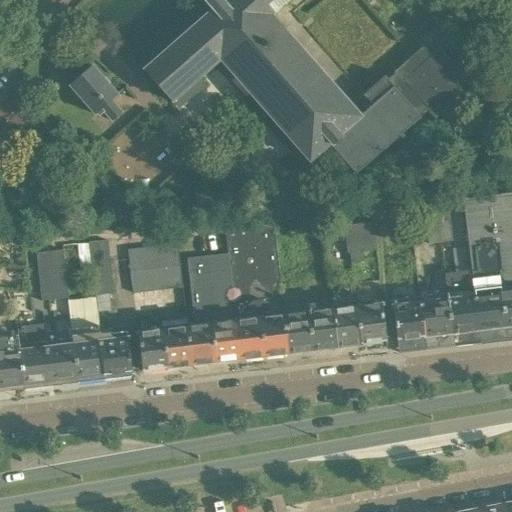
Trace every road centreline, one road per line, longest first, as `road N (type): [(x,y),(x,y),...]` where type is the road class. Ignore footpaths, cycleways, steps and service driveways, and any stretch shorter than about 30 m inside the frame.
road 1 (secondary): [(511,390),(0,481)]
road 2 (secondary): [(0,505),(511,415)]
road 3 (residential): [(511,362),(0,422)]
road 4 (unknown): [(235,156),(150,100),(73,0)]
road 5 (residential): [(332,511),(511,478)]
